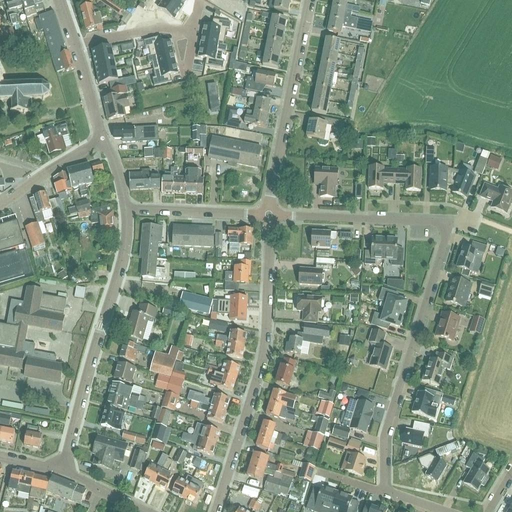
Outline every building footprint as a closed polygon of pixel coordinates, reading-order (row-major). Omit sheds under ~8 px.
[(23,8),(21,0),(9,0),(6,1),(8,12),(6,12),(9,23),(11,22),(12,27),(19,25),(16,17),(19,16),(17,9),(23,8)] [(40,0),(21,0),(23,8),(26,18),(36,15),(45,13),(42,5),(40,0)] [(94,0),(96,0),(99,2),(108,8),(119,16),(123,10),(109,0),(87,0),(92,3),(94,0)] [(165,0),(158,0),(158,1),(162,4),(158,9),(174,20),(181,11),(165,0)] [(165,0),(181,11),(188,1),(185,0),(165,0)] [(288,13),(291,0),(288,0),(276,0),(274,10),(288,13)] [(334,0),(333,8),(346,11),(348,0),(334,0)] [(86,31),(102,26),(100,17),(102,14),(93,8),(91,9),(91,6),(81,9),(86,31)] [(333,8),(330,20),(357,25),(358,20),(351,18),(352,12),(346,11),(333,8)] [(39,17),(40,19),(43,31),(56,73),(65,70),(60,55),(66,53),(53,13),(39,17)] [(272,18),(270,30),(284,33),(287,21),(272,18)] [(204,26),(202,35),(225,39),(226,31),(229,32),(231,23),(213,20),(212,26),(212,27),(204,26)] [(357,25),(330,20),(328,32),(341,35),(343,28),(362,32),(363,26),(357,25)] [(7,32),(13,40),(17,38),(11,29),(7,32)] [(267,42),(282,45),(284,33),(270,30),(267,42)] [(202,35),(200,49),(222,53),(225,53),(227,46),(224,46),(225,39),(202,35)] [(161,37),(143,41),(145,49),(148,49),(150,57),(172,52),(170,42),(163,44),(161,37)] [(324,53),(338,55),(341,43),(326,40),(324,53)] [(267,42),(265,54),(280,57),(282,45),(267,42)] [(92,52),(94,63),(113,59),(111,48),(92,52)] [(200,49),(198,58),(206,60),(205,66),(223,70),(224,61),(221,61),(222,53),(200,49)] [(150,57),(147,58),(149,65),(152,64),(153,70),(175,65),(172,52),(150,57)] [(68,53),(66,53),(60,55),(65,70),(65,72),(74,69),(69,54),(68,53)] [(324,53),(321,64),(336,67),(338,55),(324,53)] [(280,57),(265,54),(263,67),(277,70),(280,57)] [(113,59),(94,63),(97,74),(116,70),(113,59)] [(321,64),(319,76),(334,79),(336,80),(337,75),(335,74),(336,67),(321,64)] [(155,78),(152,79),(154,87),(171,83),(170,76),(178,74),(175,65),(153,70),(155,78)] [(0,102),(2,103),(2,101),(10,101),(10,103),(11,103),(11,111),(10,111),(10,113),(12,113),(12,114),(13,114),(13,112),(23,112),(23,114),(25,114),(25,112),(32,112),(32,111),(31,99),(33,99),(33,101),(35,101),(35,99),(42,99),(42,101),(43,101),(43,100),(49,96),(51,97),(51,96),(49,94),(50,89),(52,88),(51,86),(49,88),(44,84),(44,82),(42,82),(42,84),(4,85),(4,82),(3,82),(2,74),(5,74),(5,72),(2,72),(2,69),(0,69),(0,102)] [(116,70),(97,74),(99,85),(110,83),(111,90),(136,85),(135,77),(118,81),(116,70)] [(273,88),(276,76),(258,72),(256,80),(248,78),(246,91),(261,94),(263,86),(273,88)] [(319,76),(317,88),(331,91),(333,84),(335,84),(336,80),(334,79),(319,76)] [(211,113),(219,112),(216,85),(208,86),(211,113)] [(104,100),(109,121),(125,117),(123,109),(129,107),(125,88),(110,91),(112,98),(103,100),(104,100)] [(317,88),(314,100),(329,103),(331,91),(317,88)] [(254,113),(247,111),(268,116),(270,103),(249,99),(248,105),(256,106),(254,113)] [(329,103),(314,100),(312,113),(327,116),(329,103)] [(245,118),(244,124),(265,129),(268,116),(247,111),(245,118)] [(226,115),(223,127),(230,128),(231,122),(232,116),(226,115)] [(309,126),(307,138),(319,141),(318,143),(320,146),(325,147),(328,145),(331,127),(341,129),(342,122),(317,117),(316,123),(312,122),(311,126),(309,126)] [(57,139),(69,135),(65,125),(53,129),(54,131),(43,135),(49,154),(61,151),(57,139)] [(139,143),(158,142),(157,127),(133,128),(114,129),(114,140),(122,139),(123,143),(139,143)] [(257,169),(261,148),(213,138),(208,159),(257,169)] [(426,148),(425,164),(433,164),(434,149),(426,148)] [(204,149),(186,149),(186,154),(194,154),(194,155),(200,155),(200,158),(204,158),(204,149)] [(153,150),(145,150),(145,160),(153,159),(153,150)] [(154,160),(163,160),(163,151),(154,151),(154,160)] [(480,158),(474,173),(481,176),(487,161),(490,154),(483,152),(480,158)] [(491,157),(489,161),(501,166),(502,161),(491,157)] [(93,174),(103,172),(101,163),(91,165),(93,174)] [(67,173),(69,183),(71,189),(78,187),(80,197),(87,196),(85,186),(93,184),(89,165),(66,170),(67,173)] [(173,195),(185,195),(185,179),(179,179),(179,174),(177,174),(177,167),(174,167),(174,169),(173,195)] [(450,186),(453,171),(446,169),(431,168),(430,191),(445,192),(446,185),(450,186)] [(162,194),(173,195),(174,169),(171,169),(171,174),(165,174),(165,178),(163,178),(162,194)] [(186,169),(185,179),(185,195),(196,196),(196,195),(203,195),(203,182),(201,182),(201,180),(200,180),(200,172),(198,172),(198,170),(186,169)] [(337,171),(315,169),(315,185),(320,186),(320,198),(334,198),(334,186),(337,187),(337,171)] [(394,185),(395,170),(383,170),(384,169),(369,169),(368,190),(383,190),(383,183),(387,183),(387,185),(394,185)] [(129,192),(160,190),(159,178),(150,177),(150,170),(141,171),(141,174),(129,174),(129,192)] [(407,171),(395,170),(394,185),(402,185),(402,184),(406,184),(406,191),(420,192),(421,171),(407,170),(407,171)] [(460,172),(453,171),(450,186),(455,187),(452,194),(466,199),(474,178),(460,172)] [(53,179),(55,187),(69,183),(67,173),(59,175),(53,179)] [(55,187),(57,196),(58,195),(59,199),(55,200),(60,218),(66,216),(61,202),(67,200),(65,193),(71,192),(71,189),(69,183),(55,187)] [(498,190),(484,185),(479,198),(493,203),(493,204),(497,206),(495,210),(506,215),(511,200),(511,193),(499,188),(498,190)] [(30,200),(29,200),(37,224),(38,224),(42,223),(43,225),(45,224),(44,221),(53,218),(53,220),(60,218),(55,200),(49,202),(46,194),(45,194),(43,193),(40,194),(39,196),(34,198),(34,199),(30,200)] [(77,214),(81,213),(90,211),(88,201),(75,204),(77,214)] [(82,219),(91,217),(91,224),(99,223),(100,226),(95,227),(95,235),(101,234),(114,233),(112,212),(107,213),(106,207),(90,211),(81,213),(82,219)] [(0,286),(33,276),(18,223),(17,223),(16,218),(0,223),(0,286)] [(62,228),(59,220),(53,221),(56,230),(62,228)] [(45,245),(38,224),(37,224),(25,228),(32,249),(45,245)] [(141,255),(144,256),(144,260),(149,259),(149,260),(155,260),(157,243),(161,243),(162,228),(158,228),(158,227),(144,226),(142,242),(142,243),(141,255)] [(213,248),(214,229),(173,227),(173,247),(213,248)] [(239,253),(240,245),(251,246),(252,231),(240,230),(240,231),(229,230),(229,237),(229,245),(230,245),(229,252),(239,253)] [(330,233),(312,232),(312,248),(330,249),(330,239),(336,240),(336,234),(330,233)] [(384,261),(385,240),(372,239),(372,253),(365,252),(364,266),(376,266),(377,260),(384,261)] [(385,240),(384,261),(390,261),(391,267),(402,267),(403,254),(396,254),(397,240),(385,240)] [(462,248),(456,268),(471,272),(475,258),(482,260),(486,248),(473,243),(471,250),(462,248)] [(502,258),(504,252),(497,249),(495,256),(502,258)] [(325,250),(313,250),(313,264),(331,264),(331,258),(325,258),(325,250)] [(144,260),(142,278),(154,279),(165,280),(166,270),(154,269),(155,260),(149,260),(149,259),(144,260)] [(248,285),(248,274),(250,274),(251,263),(242,263),(242,269),(236,269),(235,284),(226,283),(226,292),(238,292),(239,284),(248,285)] [(316,264),(315,270),(300,269),(299,285),(321,287),(322,271),(329,272),(330,265),(316,264)] [(75,270),(70,275),(75,280),(80,276),(83,273),(79,268),(75,271),(75,270)] [(361,273),(356,268),(351,272),(356,278),(361,273)] [(62,282),(67,278),(63,273),(58,276),(62,282)] [(387,280),(387,287),(395,289),(395,281),(387,280)] [(469,284),(453,280),(446,302),(462,307),(469,284)] [(494,287),(482,283),(478,295),(490,299),(494,287)] [(70,298),(80,298),(81,287),(71,287),(70,298)] [(0,365),(25,371),(24,378),(45,382),(59,384),(63,368),(54,366),(56,357),(33,353),(35,346),(23,343),(26,330),(26,326),(61,333),(64,319),(63,319),(66,300),(41,295),(42,291),(28,288),(25,303),(11,300),(8,320),(11,320),(10,327),(0,324),(0,365)] [(382,289),(378,301),(386,304),(384,310),(403,316),(404,314),(405,313),(407,307),(406,306),(407,303),(395,300),(397,294),(382,289)] [(218,301),(218,308),(247,310),(248,298),(231,297),(231,302),(218,301)] [(302,298),(298,297),(297,311),(304,312),(303,323),(316,324),(317,313),(320,313),(321,299),(308,298),(308,297),(302,297),(302,298)] [(209,316),(212,304),(188,298),(185,310),(209,316)] [(129,326),(126,337),(142,342),(147,322),(153,324),(154,319),(157,311),(140,306),(138,314),(133,313),(129,327),(129,326)] [(172,319),(175,311),(165,308),(163,316),(172,319)] [(230,316),(230,320),(246,321),(247,310),(218,308),(217,315),(230,316)] [(374,314),(371,326),(385,330),(387,325),(399,328),(400,326),(401,325),(403,319),(402,318),(403,316),(384,310),(382,317),(374,314)] [(459,319),(442,314),(439,323),(440,324),(439,329),(438,328),(435,337),(452,342),(459,319)] [(473,317),(471,325),(482,328),(485,321),(473,317)] [(226,325),(211,321),(209,328),(225,332),(226,325)] [(303,335),(297,334),(297,339),(290,338),(289,345),(287,344),(285,354),(301,356),(302,343),(322,346),(323,338),(329,339),(330,331),(304,327),(303,335)] [(354,332),(342,330),(341,337),(350,338),(351,337),(353,337),(354,332)] [(217,337),(216,343),(245,347),(247,335),(231,332),(230,339),(217,337)] [(385,336),(372,332),(368,343),(376,345),(369,367),(386,372),(393,350),(382,346),(385,336)] [(186,336),(184,347),(191,348),(194,337),(186,336)] [(350,338),(341,337),(340,344),(349,345),(350,338)] [(124,343),(120,358),(135,362),(138,353),(144,355),(146,349),(139,347),(124,343)] [(245,347),(216,343),(216,347),(223,348),(223,349),(228,350),(227,357),(243,360),(245,347)] [(150,372),(170,378),(174,366),(176,359),(166,356),(165,357),(156,354),(150,372)] [(426,373),(424,373),(421,381),(430,384),(430,385),(439,387),(444,370),(449,371),(453,359),(436,354),(434,361),(430,360),(426,373)] [(293,370),(295,363),(285,360),(283,367),(281,367),(277,384),(289,387),(294,371),(293,370)] [(131,384),(136,369),(118,364),(114,379),(131,384)] [(209,371),(209,372),(237,381),(241,368),(226,364),(222,375),(216,374),(217,369),(206,366),(205,370),(209,371)] [(171,378),(184,382),(186,375),(174,371),(171,378)] [(209,372),(208,376),(213,378),(210,386),(233,393),(237,381),(209,372)] [(157,383),(168,387),(170,380),(159,376),(157,383)] [(179,397),(184,382),(171,378),(167,393),(179,397)] [(113,384),(110,395),(138,403),(140,397),(132,395),(133,389),(113,384)] [(359,390),(356,397),(366,400),(368,393),(359,390)] [(320,393),(318,399),(333,403),(336,393),(330,391),(329,395),(320,393)] [(274,392),(270,404),(297,412),(298,406),(296,405),(298,399),(287,396),(274,392)] [(418,393),(411,413),(427,418),(434,398),(418,393)] [(177,397),(166,394),(162,408),(173,412),(177,397)] [(121,410),(127,412),(128,407),(136,410),(137,408),(138,403),(110,395),(106,406),(121,410)] [(204,399),(203,405),(203,406),(226,413),(230,401),(215,396),(213,402),(204,399)] [(443,396),(441,403),(454,407),(456,400),(443,396)] [(346,413),(371,421),(373,414),(372,414),(374,407),(358,402),(358,403),(350,401),(346,413)] [(190,408),(210,414),(207,420),(222,425),(226,413),(203,406),(203,405),(192,402),(190,408)] [(321,417),(329,419),(333,406),(325,403),(321,417)] [(270,404),(267,416),(279,420),(280,418),(285,420),(286,415),(295,418),(297,412),(270,404)] [(154,407),(151,419),(158,421),(159,418),(161,409),(154,407)] [(117,412),(106,408),(101,426),(113,429),(113,430),(113,429),(121,431),(125,414),(117,412)] [(369,428),(371,421),(346,413),(342,426),(343,426),(350,428),(349,430),(365,435),(368,427),(369,428)] [(5,416),(3,426),(9,427),(11,417),(5,416)] [(158,421),(156,426),(166,429),(169,421),(159,418),(158,421)] [(318,419),(314,434),(324,437),(329,422),(318,419)] [(264,423),(260,435),(272,439),(276,440),(278,434),(274,433),(276,427),(264,423)] [(427,439),(430,426),(414,423),(412,432),(406,430),(403,445),(421,449),(423,438),(427,439)] [(166,429),(156,426),(152,441),(162,444),(166,429)] [(40,429),(28,427),(24,447),(40,450),(42,437),(38,436),(40,429)] [(335,427),(332,435),(348,441),(350,432),(335,427)] [(205,428),(201,440),(216,445),(220,433),(205,428)] [(3,430),(0,442),(12,444),(15,432),(3,430)] [(137,436),(124,432),(123,439),(135,442),(137,436)] [(316,451),(319,452),(324,438),(312,434),(307,449),(308,449),(316,451)] [(184,435),(182,442),(199,447),(197,452),(212,457),(216,445),(201,440),(196,439),(193,438),(189,436),(184,435)] [(260,435),(256,448),(268,451),(271,444),(274,446),(276,440),(272,439),(260,435)] [(93,465),(111,471),(114,461),(123,464),(128,445),(98,437),(93,455),(96,456),(93,465)] [(346,446),(330,441),(328,447),(343,453),(346,446)] [(154,443),(152,449),(163,452),(165,447),(154,443)] [(455,443),(435,451),(438,458),(457,450),(455,443)] [(308,449),(305,459),(312,462),(316,451),(308,449)] [(281,451),(279,457),(291,460),(291,461),(295,462),(297,455),(281,451)] [(140,472),(145,455),(136,452),(130,469),(140,472)] [(174,463),(182,467),(186,459),(188,455),(180,452),(174,463)] [(395,457),(397,462),(406,458),(405,453),(395,457)] [(255,454),(251,465),(281,474),(283,468),(278,467),(278,468),(268,465),(269,459),(255,454)] [(473,454),(466,467),(471,471),(464,484),(478,492),(481,485),(484,487),(488,481),(485,479),(489,473),(480,468),(484,461),(473,454)] [(363,471),(366,460),(351,455),(345,472),(362,477),(364,471),(363,471)] [(429,456),(418,461),(421,467),(428,471),(425,477),(436,484),(447,466),(429,456)] [(291,460),(279,457),(278,464),(289,467),(291,461),(291,460)] [(144,480),(155,486),(164,467),(168,460),(164,458),(160,465),(159,464),(156,469),(150,466),(144,480)] [(197,459),(193,467),(198,469),(202,461),(197,459)] [(174,463),(168,460),(164,467),(155,486),(167,491),(174,477),(168,474),(174,463)] [(264,475),(274,478),(274,479),(268,478),(265,489),(288,496),(293,480),(282,477),(283,475),(281,474),(251,465),(248,477),(262,481),(264,475)] [(315,468),(303,465),(299,479),(310,483),(315,468)] [(21,473),(20,477),(12,475),(9,491),(30,496),(34,476),(21,473)] [(46,492),(47,492),(51,480),(51,479),(34,476),(30,496),(29,499),(27,510),(36,511),(37,511),(39,504),(33,503),(34,500),(44,502),(46,492)] [(52,477),(51,479),(51,480),(47,492),(80,505),(86,491),(77,487),(77,486),(52,477)] [(172,494),(183,499),(190,485),(179,480),(172,494)] [(201,491),(190,485),(183,499),(194,505),(201,491)] [(329,511),(331,511),(338,494),(323,488),(322,491),(314,489),(307,510),(311,511),(314,511),(316,507),(329,511)] [(353,499),(338,494),(331,511),(356,511),(359,504),(352,501),(353,499)] [(257,504),(256,503),(253,510),(256,511),(257,511),(263,501),(259,499),(257,504)]
